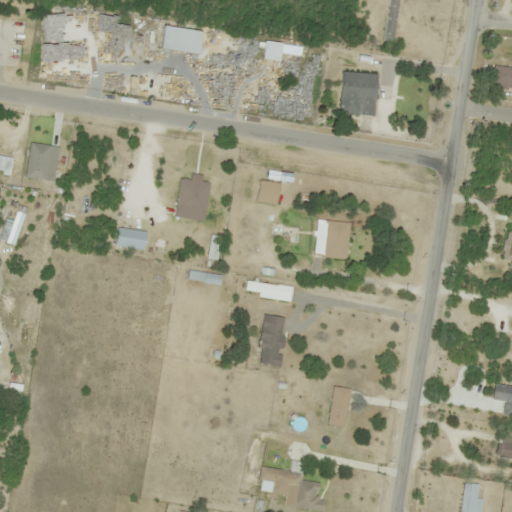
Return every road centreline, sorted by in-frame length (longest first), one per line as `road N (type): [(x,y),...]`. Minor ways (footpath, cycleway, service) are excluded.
road 1 (residential): [(398,511),(478,0)]
road 2 (residential): [(453,162),(0,91)]
